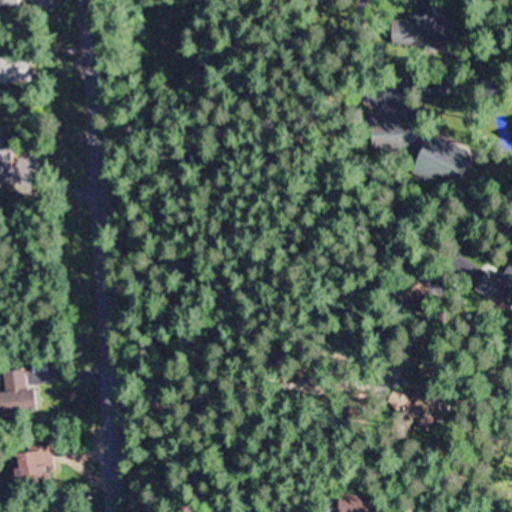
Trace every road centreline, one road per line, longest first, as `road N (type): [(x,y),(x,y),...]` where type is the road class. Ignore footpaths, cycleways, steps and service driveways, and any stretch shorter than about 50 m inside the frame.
road 1 (residential): [(119,511),(91,0)]
road 2 (residential): [(104,183),(246,151),(309,126),(355,0)]
